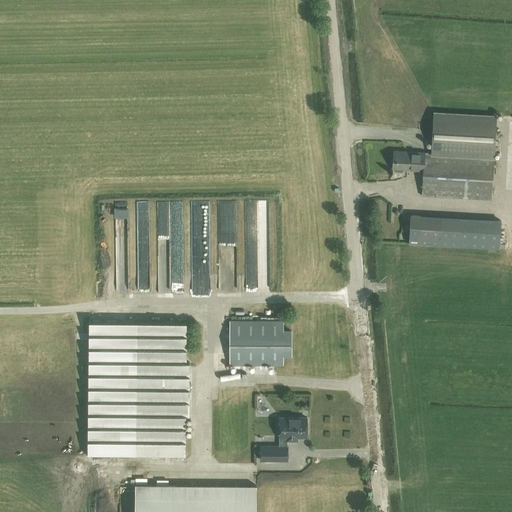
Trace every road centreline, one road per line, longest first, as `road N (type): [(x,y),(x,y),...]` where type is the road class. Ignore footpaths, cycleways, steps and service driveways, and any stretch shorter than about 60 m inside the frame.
road 1 (unclassified): [(378,511),(329,0)]
road 2 (unknown): [(206,300),(200,477)]
